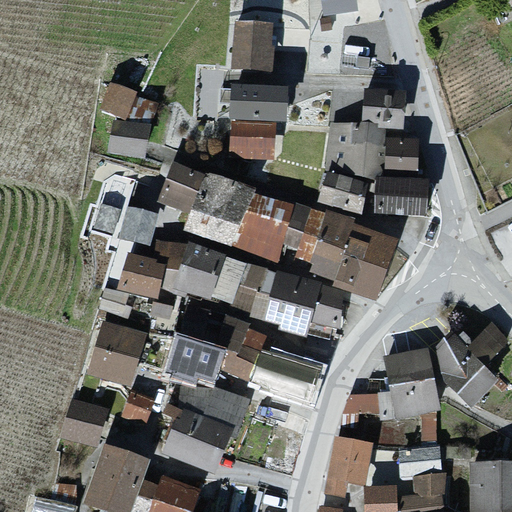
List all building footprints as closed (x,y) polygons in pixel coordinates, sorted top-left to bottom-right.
[(353,0),(320,0),(324,24),(357,19),(353,0)] [(271,31),(232,30),(231,81),(270,82),(271,31)] [(111,92),(103,112),(128,121),(135,102),(111,92)] [(287,96),(230,94),(229,129),(285,131),(287,96)] [(405,101),(364,97),(362,134),(386,137),(403,139),(405,101)] [(145,167),(151,136),(113,128),(107,160),(145,167)] [(362,134),(332,131),(325,175),(375,188),(381,189),(381,184),(385,147),(386,137),(362,134)] [(231,133),(230,166),(274,167),(274,134),(231,133)] [(417,151),(385,147),(381,184),(415,186),(417,151)] [(206,178),(174,165),(158,211),(191,221),(206,178)] [(255,199),(206,178),(191,221),(186,241),(234,258),(236,252),(255,199)] [(365,194),(326,180),(317,210),(357,225),(365,194)] [(415,186),(381,184),(381,189),(375,188),(377,220),(431,223),(433,187),(415,186)] [(293,211),(255,199),(236,252),(278,266),(280,262),(293,211)] [(119,209),(99,206),(95,230),(116,233),(119,209)] [(325,220),(294,208),(293,211),(280,262),(308,272),(325,220)] [(158,222),(128,214),(119,246),(150,254),(158,222)] [(355,228),(325,218),(325,220),(308,272),(306,278),(376,306),(397,247),(354,233),(355,228)] [(189,248),(158,239),(153,267),(169,272),(163,291),(172,294),(187,252),(189,248)] [(225,263),(187,252),(172,294),(170,298),(209,308),(210,305),(224,265),(225,263)] [(153,267),(129,260),(118,294),(158,307),(163,291),(169,272),(153,267)] [(263,276),(224,265),(210,305),(251,319),(263,276)] [(263,274),(263,276),(251,319),(251,322),(263,325),(277,279),(263,274)] [(343,299),(277,279),(263,325),(261,331),(306,345),(310,328),(340,335),(343,299)] [(223,318),(187,313),(179,345),(212,357),(218,341),(223,318)] [(103,327),(87,382),(132,395),(146,342),(103,327)] [(457,343),(434,366),(471,402),(493,380),(483,370),(508,345),(490,328),(466,352),(457,343)] [(212,357),(179,345),(167,382),(194,390),(197,383),(213,389),(220,376),(250,387),(262,356),(218,341),(212,357)] [(426,352),(383,363),(399,425),(442,414),(426,352)] [(319,378),(262,356),(250,387),(309,408),(319,378)] [(214,393),(183,394),(178,422),(163,459),(215,480),(249,403),(214,393)] [(154,406),(132,397),(122,421),(144,430),(154,406)] [(343,415),(342,429),(365,430),(365,398),(351,398),(343,415)] [(102,417),(74,406),(60,443),(88,453),(102,417)] [(334,441),(324,500),(346,504),(348,490),(365,493),(374,448),(334,441)] [(400,450),(401,478),(440,476),(439,449),(400,450)] [(132,511),(147,469),(104,451),(79,511),(132,511)] [(511,511),(511,469),(470,471),(470,511),(511,511)] [(193,511),(199,494),(164,480),(152,511),(193,511)] [(446,511),(446,480),(415,481),(416,501),(398,503),(398,511),(446,511)] [(398,492),(365,493),(365,511),(398,511),(398,503),(398,492)]
